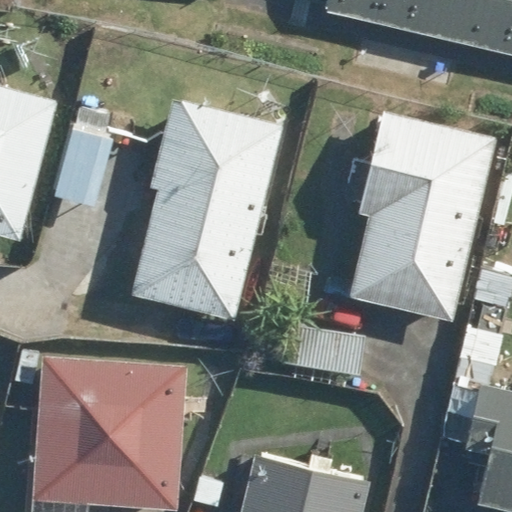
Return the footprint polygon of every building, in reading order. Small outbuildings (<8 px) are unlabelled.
[(511,0),(330,0),(327,13),(511,57),(511,0)] [(58,99),(0,84),(0,239),(20,245),(58,99)] [(272,120),(164,99),(126,294),(234,315),(272,120)] [(106,134),(111,116),(76,106),(51,201),(92,211),(112,136),(106,134)] [(449,322),(490,137),(377,113),(355,209),(366,212),(347,300),(449,322)] [(179,368),(37,358),(27,500),(169,510),(179,368)] [(461,443),(483,448),(471,501),(511,510),(511,392),(474,384),(461,443)] [(358,511),(365,483),(249,457),(236,511),(358,511)]
